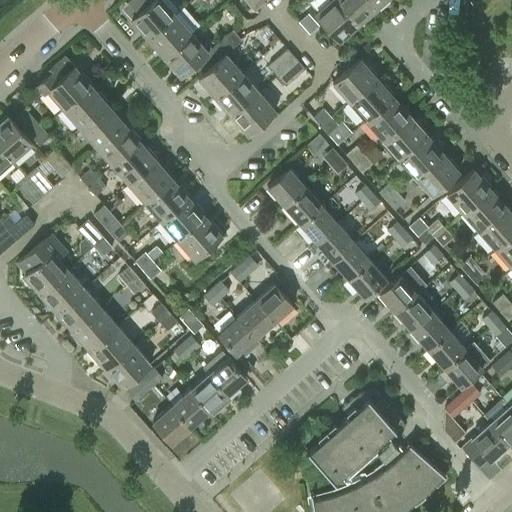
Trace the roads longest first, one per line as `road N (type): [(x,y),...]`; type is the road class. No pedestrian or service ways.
road 1 (residential): [(217,169),(246,153),(331,66),(272,0)]
road 2 (residential): [(496,509),(432,429),(433,410),(354,319)]
road 3 (residential): [(172,478),(354,319)]
road 4 (residential): [(354,319),(320,310),(217,192),(217,169)]
road 5 (residential): [(217,169),(87,5)]
road 6 (residential): [(440,0),(393,40),(468,124),(486,128)]
road 7 (residential): [(172,478),(116,420),(59,398)]
road 8 (residential): [(0,289),(58,361),(59,398)]
